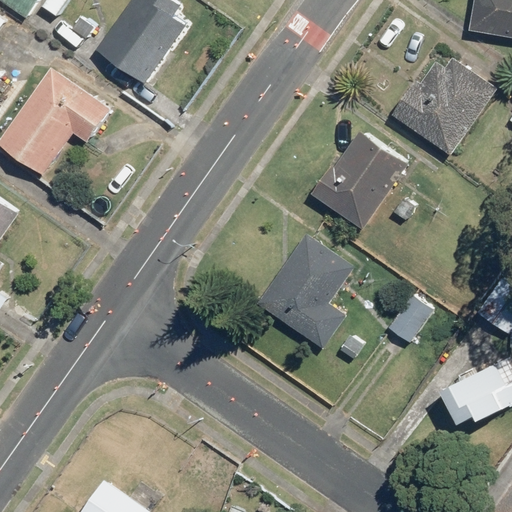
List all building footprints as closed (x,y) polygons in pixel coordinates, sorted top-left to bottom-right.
[(6,0),(32,18),(45,0),(6,0)] [(180,11),(185,4),(179,0),(136,0),(104,46),(153,81),(195,21),(180,11)] [(511,0),(483,0),(479,29),(511,34),(511,0)] [(0,12),(0,32),(9,19),(0,12)] [(450,64),(443,59),(428,80),(425,77),(399,113),(456,155),(505,88),(458,53),(450,64)] [(81,130),(94,140),(116,107),(57,66),(7,141),(53,172),(81,130)] [(396,177),(408,160),(365,130),(321,194),(370,228),(402,181),(396,177)] [(0,251),(0,250),(26,212),(0,194),(0,316),(14,296),(0,285),(0,274),(11,259),(0,251)] [(339,301),(362,267),(313,232),(264,300),(330,347),(355,312),(339,301)] [(511,333),(511,275),(509,274),(482,311),(511,333)] [(416,340),(436,308),(415,295),(396,327),(416,340)] [(492,416),(511,406),(511,358),(452,386),(468,421),(489,411),(492,416)] [(156,511),(113,479),(88,511),(156,511)]
